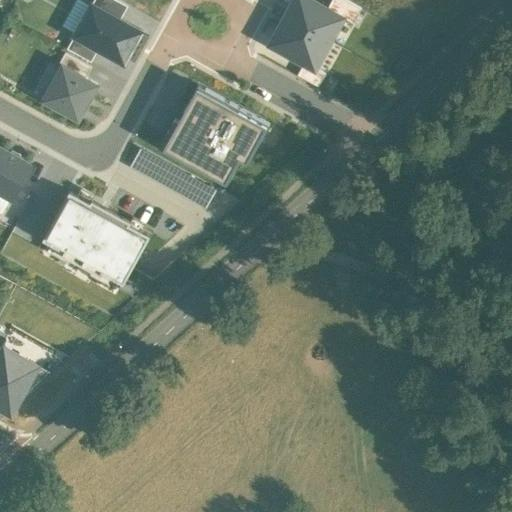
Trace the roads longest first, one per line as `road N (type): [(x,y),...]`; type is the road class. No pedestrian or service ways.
road 1 (unclassified): [(28,454),(379,140)]
road 2 (residential): [(0,109),(78,150),(100,148),(121,133),(163,54),(187,39)]
road 3 (residential): [(215,46),(235,66),(379,140)]
road 4 (unclassified): [(379,140),(511,17)]
